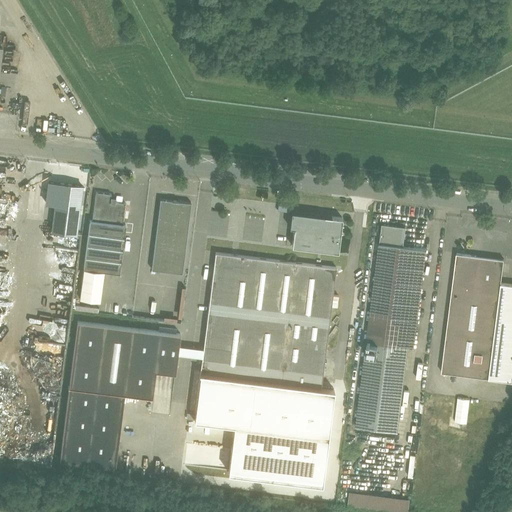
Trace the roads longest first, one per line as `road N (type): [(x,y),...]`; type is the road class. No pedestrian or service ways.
road 1 (unclassified): [(0,143),(511,208)]
road 2 (unknown): [(36,147),(30,328),(15,387)]
road 3 (unknown): [(454,228),(439,379),(500,391)]
